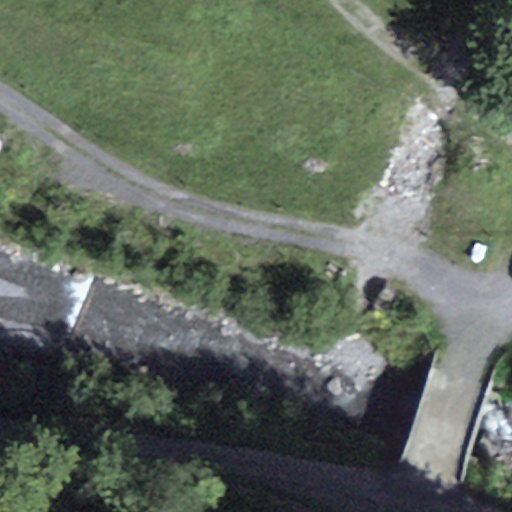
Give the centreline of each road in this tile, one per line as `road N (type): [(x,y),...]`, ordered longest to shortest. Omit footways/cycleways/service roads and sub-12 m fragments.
road 1 (track): [(0,99),(181,217),(403,257),(484,305),(511,301)]
road 2 (track): [(0,424),(486,511)]
road 3 (track): [(511,137),(367,28),(345,0)]
road 4 (track): [(426,498),(484,305)]
